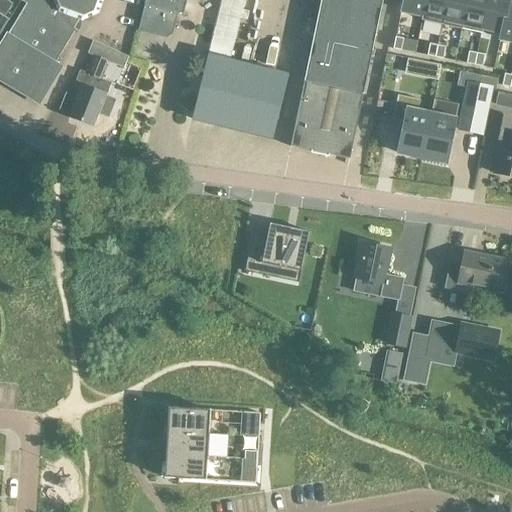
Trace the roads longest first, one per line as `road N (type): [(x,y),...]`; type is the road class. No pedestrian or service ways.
road 1 (residential): [(511,221),(93,160),(0,123)]
road 2 (unknown): [(31,141),(108,0)]
road 3 (unknown): [(436,209),(409,356)]
road 4 (unknown): [(179,172),(182,25)]
